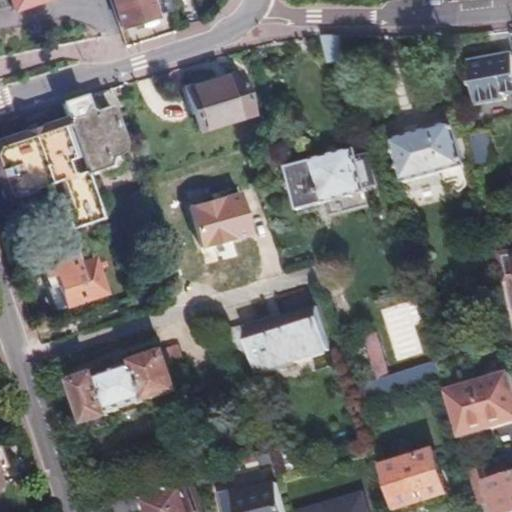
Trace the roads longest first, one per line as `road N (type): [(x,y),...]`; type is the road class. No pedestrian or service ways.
road 1 (residential): [(250,8),(225,35),(0,102)]
road 2 (residential): [(511,10),(432,19),(250,8)]
road 3 (residential): [(68,511),(0,287)]
